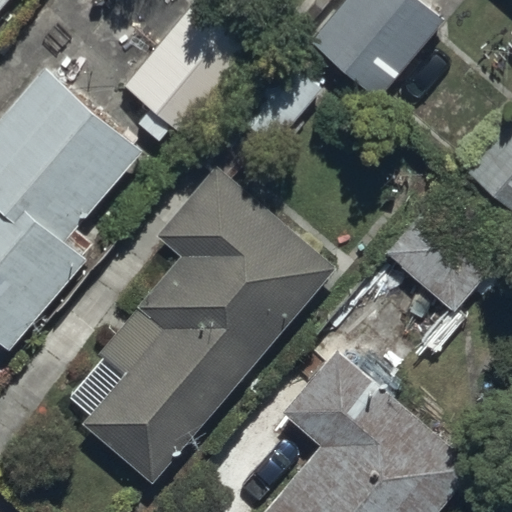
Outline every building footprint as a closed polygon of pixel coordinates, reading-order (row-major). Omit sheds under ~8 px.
[(70,0),(87,16),(101,0),(70,0)] [(218,0),(196,0),(128,82),(150,104),(138,116),(160,139),(177,122),(188,133),(267,43),(218,0)] [(381,98),(448,16),(428,0),(342,0),(309,40),(381,98)] [(89,413),(81,421),(154,480),(341,265),(235,173),(267,136),(277,144),(327,86),(310,71),(321,58),(293,33),(192,149),(212,167),(158,230),(182,250),(136,303),(141,307),(66,393),(89,413)] [(74,228),(143,145),(44,64),(0,116),(0,337),(12,347),(88,255),(83,251),(91,242),(74,228)] [(511,207),(511,120),(469,169),(511,207)] [(508,241),(436,186),(387,251),(459,306),(508,241)] [(434,511),(477,462),(338,344),(282,411),(318,442),(258,511),(434,511)]
